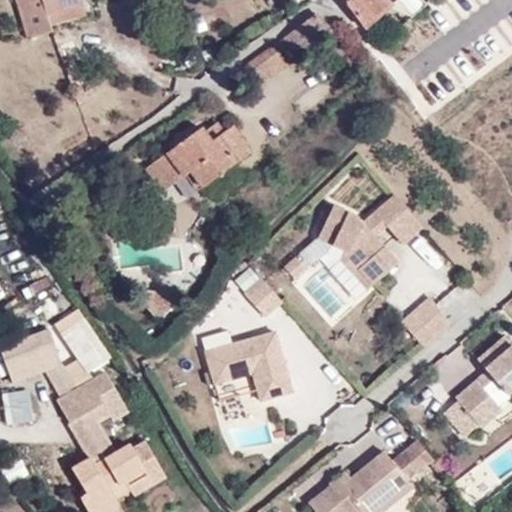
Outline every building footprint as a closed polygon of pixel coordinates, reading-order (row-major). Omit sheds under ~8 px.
[(17,0),(28,38),(52,32),(50,25),(48,15),(83,6),(81,0),(17,0)] [(348,0),(346,4),(351,9),(365,29),(393,3),(389,0),(348,0)] [(400,0),(415,15),(427,4),(423,0),(400,0)] [(50,25),(85,16),(83,6),(48,15),(50,25)] [(299,56),(329,32),(316,13),(284,37),(299,56)] [(279,53),(273,46),(249,63),(254,70),(279,53)] [(287,65),(279,53),(254,70),(263,82),(287,65)] [(223,132),(218,123),(207,132),(213,140),(223,132)] [(207,132),(203,127),(156,161),(174,183),(191,170),(203,188),(253,151),(233,125),(223,132),(213,140),(207,132)] [(139,166),(128,151),(108,165),(119,181),(139,166)] [(146,168),(163,191),(174,183),(156,161),(146,168)] [(404,247),(424,229),(395,195),(361,225),(356,223),(357,219),(333,208),(318,241),(346,253),(342,261),(368,291),(398,264),(375,239),(387,228),(404,247)] [(306,272),(296,259),(282,271),(292,283),(306,272)] [(155,318),(180,300),(178,292),(147,289),(139,279),(132,285),(155,318)] [(246,296),(265,318),(280,304),(261,282),(246,296)] [(449,321),(431,299),(402,322),(420,344),(449,321)] [(96,422),(108,415),(123,406),(104,370),(116,362),(79,309),(54,324),(75,360),(66,367),(48,328),(0,344),(0,348),(12,384),(45,372),(60,400),(56,402),(90,460),(73,470),(87,493),(81,497),(89,511),(123,511),(116,497),(112,491),(125,483),(129,489),(133,496),(153,484),(149,477),(161,469),(146,443),(134,451),(132,446),(116,456),(96,422)] [(261,402),(292,393),(276,335),(206,355),(215,388),(253,377),(261,402)] [(488,372),(457,399),(460,402),(471,417),(479,427),(501,409),(489,394),(499,386),(506,393),(511,388),(511,344),(505,337),(478,359),(488,372)] [(33,423),(30,391),(4,395),(8,426),(33,423)] [(450,410),(461,425),(471,417),(460,402),(450,410)] [(111,421),(126,412),(123,406),(108,415),(111,421)] [(407,478),(431,459),(417,443),(394,463),(385,452),(352,479),(348,473),(310,505),(315,511),(358,511),(360,511),(381,511),(414,486),(407,478)] [(443,473),(450,466),(442,456),(435,463),(443,473)] [(153,484),(165,477),(161,469),(149,477),(153,484)] [(116,497),(129,489),(125,483),(112,491),(116,497)]
